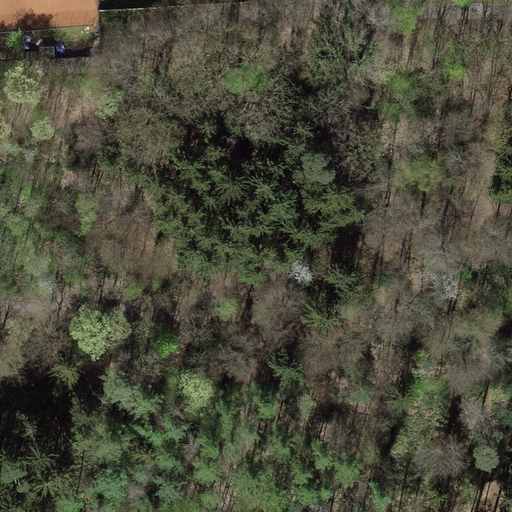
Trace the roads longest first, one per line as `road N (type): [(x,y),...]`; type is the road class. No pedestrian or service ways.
road 1 (track): [(0,308),(201,301),(446,215),(511,217)]
road 2 (track): [(511,14),(328,9),(215,16),(96,65),(0,68)]
